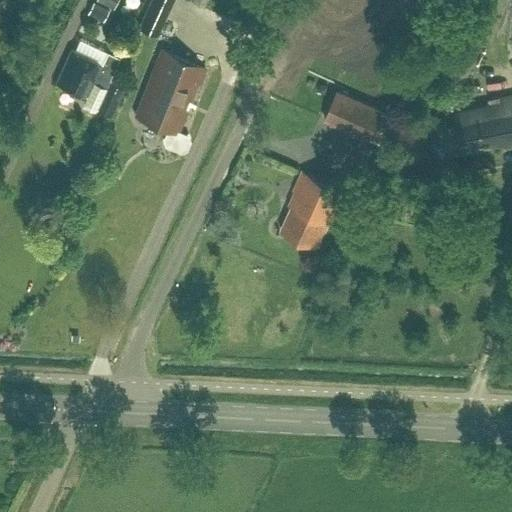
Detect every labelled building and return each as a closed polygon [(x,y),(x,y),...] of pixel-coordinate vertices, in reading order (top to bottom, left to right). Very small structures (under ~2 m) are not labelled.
[(103,20),(109,8),(91,0),(86,0),(82,10),(103,20)] [(172,0),(149,0),(138,26),(157,34),(172,0)] [(493,37),(508,0),(476,0),(466,26),(493,37)] [(441,77),(463,87),(486,36),(464,26),(441,77)] [(123,85),(123,84),(105,76),(116,53),(77,35),(56,80),(87,94),(84,100),(110,112),(123,85)] [(199,81),(205,67),(161,47),(135,113),(169,128),(165,138),(167,142),(181,148),(185,146),(188,139),(186,135),(177,131),(185,110),(185,111),(186,109),(181,108),(193,79),(199,82),(200,81),(199,81)] [(324,118),(369,139),(370,136),(382,111),(383,109),(338,88),(324,118)] [(511,144),(511,92),(489,97),(490,102),(456,110),(459,124),(448,127),(446,117),(429,121),(436,157),(505,141),(505,146),(511,144)] [(403,120),(382,111),(370,136),(391,146),(403,120)] [(332,221),(346,189),(302,170),(292,194),(293,194),(289,203),(292,204),(281,228),(317,244),(328,220),(332,221)] [(412,192),(433,191),(432,178),(411,179),(412,192)]
